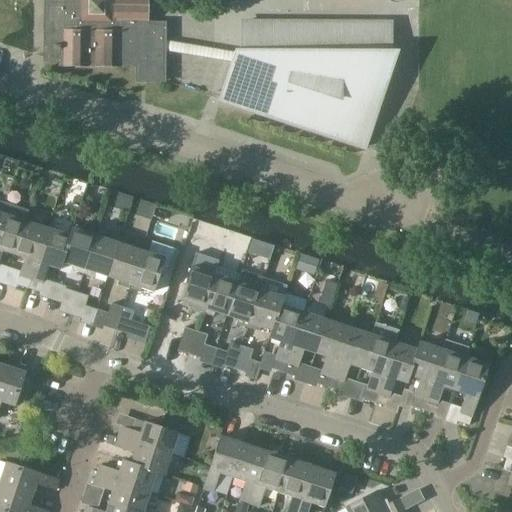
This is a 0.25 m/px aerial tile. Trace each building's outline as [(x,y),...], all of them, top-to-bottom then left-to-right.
[(45,0),(45,61),(60,61),(59,65),(137,66),(137,81),(163,81),(164,25),(146,24),(146,0),(45,0)] [(233,62),(220,101),(365,149),(377,110),(396,53),(391,53),(391,24),(242,23),(242,52),(237,52),(233,62)] [(0,256),(2,251),(13,255),(24,221),(22,220),(25,211),(5,204),(0,218),(0,256)] [(16,285),(28,289),(47,228),(24,221),(13,255),(25,259),(16,285)] [(47,228),(28,289),(39,293),(47,266),(59,270),(62,262),(61,262),(70,236),(69,236),(47,228)] [(70,236),(61,262),(62,262),(72,266),(71,270),(82,274),(84,270),(95,235),(94,232),(84,229),(82,231),(72,228),(69,236),(70,236)] [(95,235),(84,270),(82,274),(94,278),(95,273),(107,277),(118,243),(95,235)] [(227,244),(233,246),(236,237),(230,235),(227,244)] [(274,247),(252,240),(248,253),(269,261),(274,247)] [(141,251),(118,243),(107,277),(118,281),(117,285),(128,289),(141,251)] [(149,253),(141,251),(128,289),(140,293),(141,288),(153,292),(162,266),(169,269),(175,251),(152,243),(149,253)] [(302,255),(297,270),(314,275),(319,261),(302,255)] [(215,313),(227,317),(238,283),(241,273),(219,266),(216,275),(215,275),(204,309),(202,314),(214,317),(215,313)] [(202,314),(204,309),(215,275),(192,267),(180,302),(192,305),(191,310),(202,314)] [(241,273),(238,283),(227,317),(238,321),(237,325),(248,329),(261,290),(264,281),(241,273)] [(58,312),(69,315),(76,293),(65,289),(58,312)] [(284,298),(261,290),(248,329),(260,332),(261,328),(272,332),(281,305),(284,298)] [(76,293),(69,315),(81,319),(88,296),(76,293)] [(103,327),(115,330),(122,308),(111,304),(103,327)] [(272,370),(284,374),(304,313),(281,305),(272,332),(269,339),(281,343),(272,370)] [(134,311),(122,308),(115,330),(126,334),(134,311)] [(304,351),(315,354),(326,320),(304,313),(284,374),(295,377),(304,351)] [(318,385),(329,388),(349,328),(326,320),(315,354),(326,358),(318,385)] [(349,365),(361,369),(376,324),(375,323),(371,335),(349,328),(329,388),(340,392),(349,365)] [(363,400),(375,403),(399,331),(386,327),(386,326),(383,325),(382,326),(376,324),(361,369),(372,373),(363,400)] [(177,351),(189,355),(196,332),(185,328),(177,351)] [(407,384),(409,377),(417,350),(395,343),(399,331),(375,403),(386,407),(395,380),(407,384)] [(196,332),(189,355),(200,358),(208,336),(196,332)] [(411,407),(423,411),(443,350),(419,342),(417,350),(409,377),(420,380),(411,407)] [(223,366),(234,370),(242,347),(231,343),(223,366)] [(242,347),(234,370),(246,373),(253,351),(242,347)] [(443,388),(454,392),(466,358),(443,350),(423,411),(434,415),(443,388)] [(466,358),(454,392),(466,395),(457,422),(469,426),(489,365),(466,358)] [(3,365),(0,374),(0,406),(1,402),(15,407),(26,373),(3,365)] [(121,428),(118,437),(137,443),(137,444),(171,455),(178,434),(144,423),(140,434),(121,428)] [(157,473),(156,473),(164,476),(171,455),(137,444),(137,443),(118,437),(118,438),(109,435),(106,444),(134,454),(131,464),(131,465),(157,473)] [(219,474),(233,478),(244,444),(220,437),(209,471),(210,471),(204,490),(213,493),(219,474)] [(240,501),(250,504),(256,486),(266,452),(244,444),(233,478),(246,483),(240,501)] [(265,489),(278,493),(289,459),(266,452),(256,486),(250,504),(259,507),(265,489)] [(287,511),(297,511),(302,501),(301,500),(312,466),(289,459),(278,493),(292,497),(287,511)] [(511,461),(506,460),(502,472),(511,474),(511,461)] [(100,467),(97,476),(116,482),(116,483),(150,493),(156,473),(157,473),(131,465),(131,464),(123,461),(119,473),(100,467)] [(6,463),(0,480),(0,484),(33,496),(36,485),(55,491),(59,481),(40,475),(40,474),(6,463)] [(202,466),(199,476),(206,478),(209,468),(202,466)] [(302,501),(297,511),(307,511),(311,503),(325,508),(336,474),(312,466),(301,500),(302,501)] [(511,474),(502,472),(499,483),(511,487),(511,474)] [(356,479),(344,475),(339,491),(351,495),(356,479)] [(113,492),(109,503),(136,511),(143,511),(150,493),(116,483),(116,482),(97,476),(94,486),(113,492)] [(198,487),(187,483),(184,491),(195,495),(198,487)] [(0,484),(0,507),(14,511),(46,511),(29,506),(33,496),(0,484)] [(346,507),(348,511),(400,511),(403,511),(397,500),(385,506),(378,491),(346,507)] [(177,495),(175,502),(190,507),(193,499),(177,495)] [(100,511),(87,508),(85,511),(136,511),(109,503),(106,511),(100,511)]
